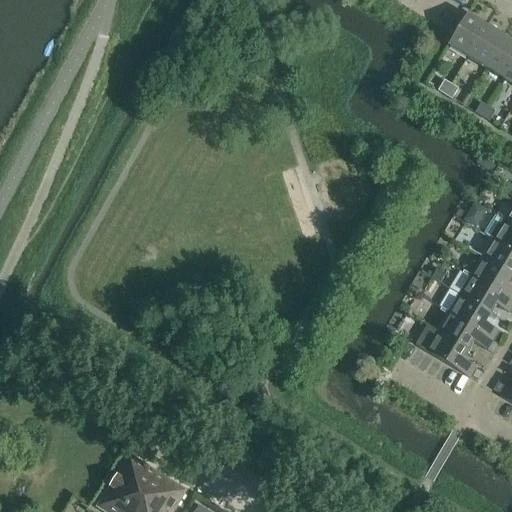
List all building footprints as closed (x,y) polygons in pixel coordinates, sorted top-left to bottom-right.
[(467,16),(449,47),(468,59),(487,28),(467,16)] [(487,28),(468,59),(486,70),(505,39),(487,28)] [(511,43),(505,39),(486,70),(505,81),(511,69),(511,43)] [(445,82),(438,92),(445,96),(452,86),(445,82)] [(452,101),(458,90),(452,86),(445,96),(452,101)] [(481,104),(475,115),(482,119),(488,108),(481,104)] [(489,123),(495,113),(488,108),(482,119),(489,123)] [(483,154),(476,164),(491,173),(498,163),(483,154)] [(511,227),(504,223),(496,217),(485,236),(493,241),(511,252),(511,227)] [(511,252),(493,241),(482,260),(511,277),(511,252)] [(511,289),(508,287),(511,279),(511,277),(482,260),(471,278),(511,302),(511,289)] [(438,270),(432,279),(441,284),(446,275),(438,270)] [(496,306),(509,314),(511,309),(511,302),(471,278),(460,296),(491,315),(496,306)] [(499,332),(485,324),(491,315),(460,296),(449,315),(493,342),(499,332)] [(474,343),(487,351),(493,342),(449,315),(437,333),(468,352),(474,343)] [(476,369),(463,361),(468,352),(437,333),(427,327),(415,346),(470,379),(476,369)] [(493,342),(487,352),(494,356),(500,346),(493,342)] [(500,397),(511,404),(511,390),(506,387),(500,397)] [(272,472),(236,449),(222,472),(258,494),(272,472)] [(173,511),(186,492),(130,457),(98,508),(103,511),(173,511)]
